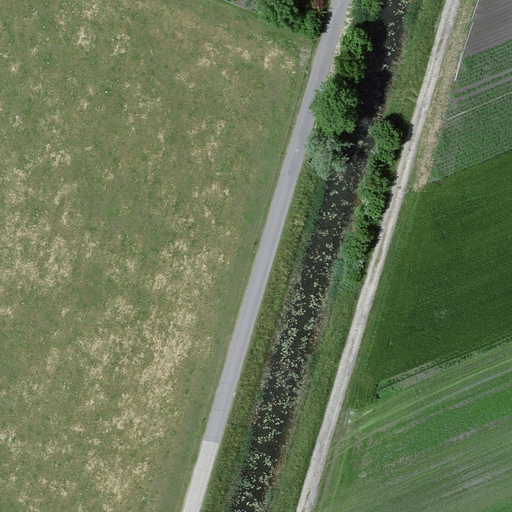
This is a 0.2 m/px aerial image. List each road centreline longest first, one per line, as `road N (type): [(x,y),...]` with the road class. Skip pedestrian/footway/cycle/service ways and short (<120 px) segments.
road 1 (track): [(190,511),(342,0)]
road 2 (track): [(301,511),(452,0)]
